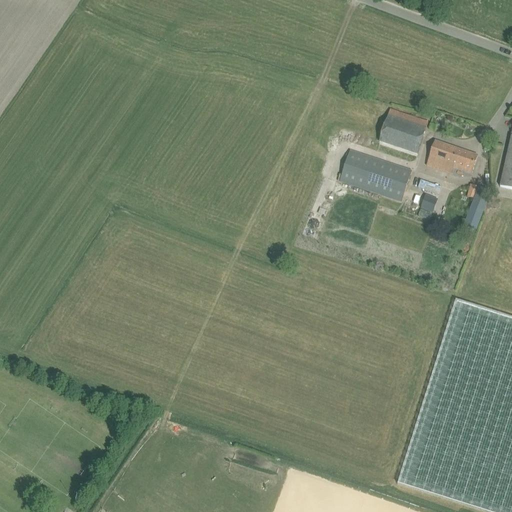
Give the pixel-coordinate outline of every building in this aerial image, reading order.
[(390,109),(388,115),(376,151),(415,164),(429,122),(390,109)] [(511,136),(501,187),(510,189),(511,189),(511,136)] [(472,173),(474,166),(478,157),(435,142),(426,166),(452,175),(455,167),(472,173)] [(350,151),(340,182),(402,203),(412,172),(350,151)] [(439,196),(442,188),(421,180),(418,188),(439,196)] [(479,187),(471,185),(468,198),(475,200),(464,226),(477,231),(492,193),(479,188),(477,193),(479,187)] [(422,208),(434,212),(438,200),(427,196),(422,208)] [(511,511),(511,319),(456,302),(398,485),(406,488),(485,511),(511,511)]
